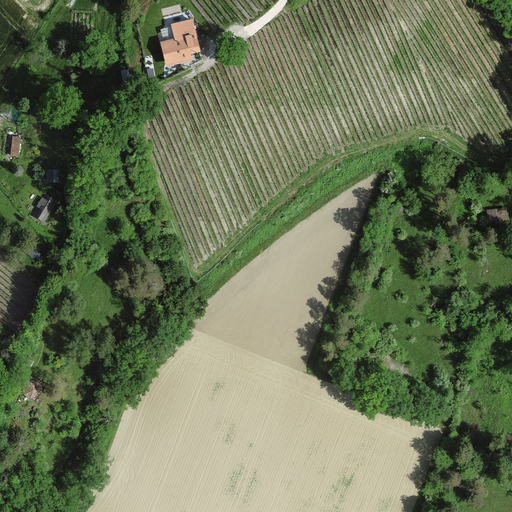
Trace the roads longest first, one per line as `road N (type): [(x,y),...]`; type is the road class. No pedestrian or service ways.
road 1 (track): [(431,511),(464,418),(423,312),(416,246),(430,203)]
road 2 (track): [(66,511),(135,379),(200,302),(186,280),(155,281)]
road 3 (track): [(284,0),(202,69),(155,92)]
